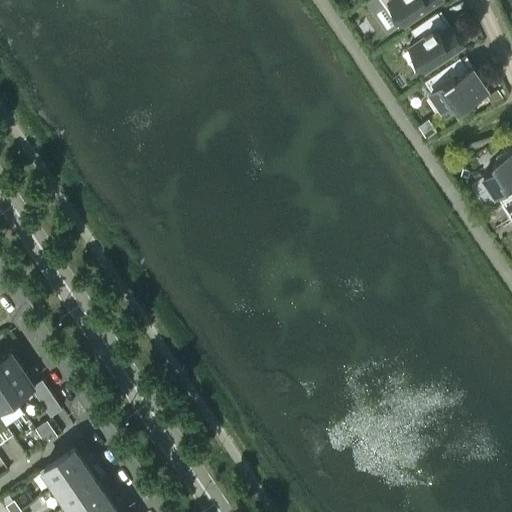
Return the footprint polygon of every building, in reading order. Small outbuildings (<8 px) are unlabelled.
[(381,0),(398,25),(421,9),(423,11),(434,3),(433,1),(434,0),(381,0)] [(454,47),(464,41),(462,38),(464,37),(456,25),(454,27),(453,24),(448,27),(437,10),(411,28),(418,38),(410,44),(425,67),(442,55),(444,57),(455,49),(454,47)] [(425,79),(444,108),(457,98),(460,103),(464,100),(465,103),(482,91),(481,89),(486,85),(477,72),(473,75),(460,56),(425,79)] [(502,97),(497,89),(487,96),(492,104),(502,97)] [(511,144),(496,155),(498,158),(494,160),(497,165),(483,174),(502,201),(502,200),(511,193),(511,144)] [(440,155),(445,163),(455,158),(450,150),(440,155)] [(511,193),(502,200),(502,201),(501,201),(511,217),(511,193)] [(51,414),(62,406),(42,377),(34,383),(11,349),(0,356),(0,374),(18,401),(34,390),(51,414)] [(0,413),(18,401),(0,374),(0,413)] [(0,430),(0,435),(3,440),(13,433),(8,425),(0,430)] [(87,463),(74,445),(40,468),(53,486),(87,463)] [(65,504),(99,481),(87,463),(53,486),(65,504)] [(65,504),(69,511),(92,511),(111,499),(99,481),(65,504)] [(6,504),(11,511),(15,511),(21,508),(14,498),(6,504)] [(92,511),(119,511),(111,499),(92,511)]
